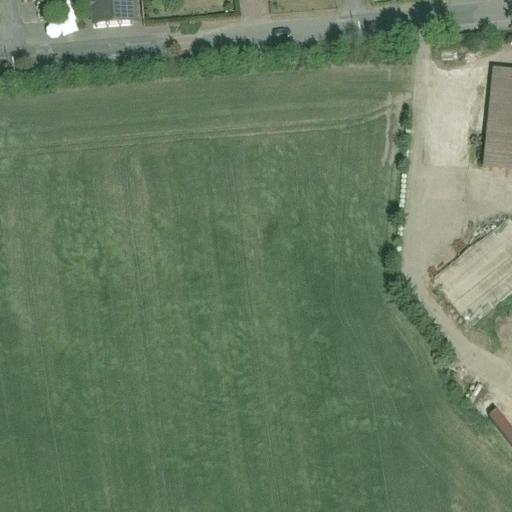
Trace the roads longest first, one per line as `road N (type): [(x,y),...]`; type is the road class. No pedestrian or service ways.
road 1 (unknown): [(434,21),(413,280),(466,357)]
road 2 (residential): [(19,58),(361,28)]
road 3 (residential): [(361,28),(511,14)]
